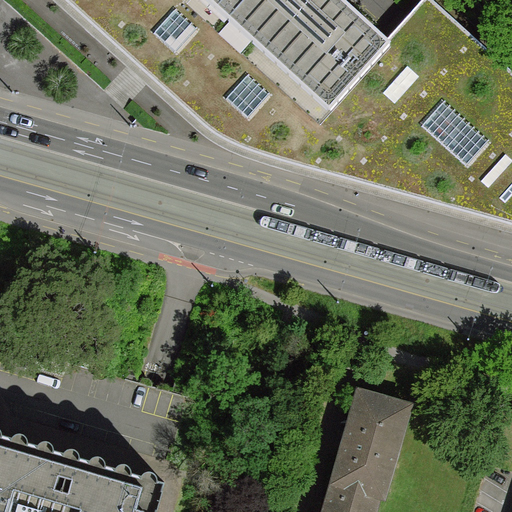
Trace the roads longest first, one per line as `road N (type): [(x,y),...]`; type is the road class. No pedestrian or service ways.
road 1 (primary): [(511,274),(0,121)]
road 2 (primary): [(0,185),(511,331)]
